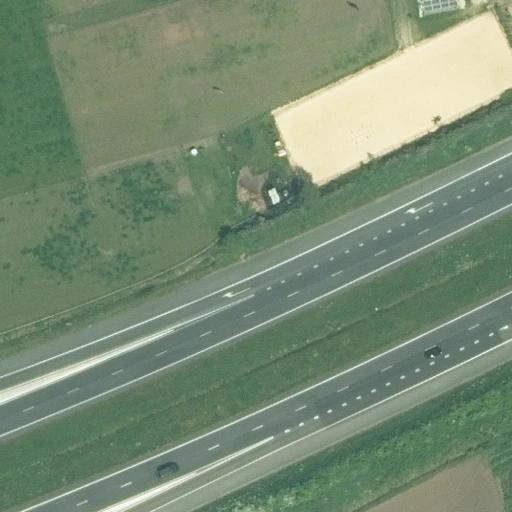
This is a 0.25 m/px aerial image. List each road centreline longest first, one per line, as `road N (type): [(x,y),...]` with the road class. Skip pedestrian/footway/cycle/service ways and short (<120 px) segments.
road 1 (motorway): [(260,310),(0,422)]
road 2 (motorway): [(511,189),(260,310)]
road 3 (motorway): [(260,310),(0,390)]
road 4 (motorway): [(268,423),(511,310)]
road 5 (motorway): [(64,511),(268,423)]
road 6 (motorway): [(120,511),(268,423)]
